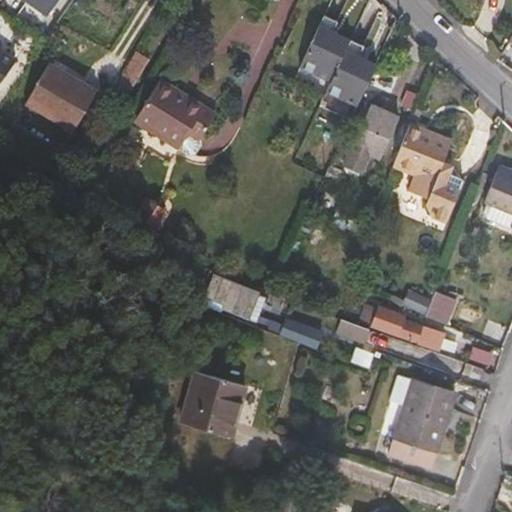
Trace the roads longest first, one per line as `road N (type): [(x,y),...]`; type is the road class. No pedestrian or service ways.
road 1 (residential): [(404,0),(511,104)]
road 2 (residential): [(471,511),(511,392)]
